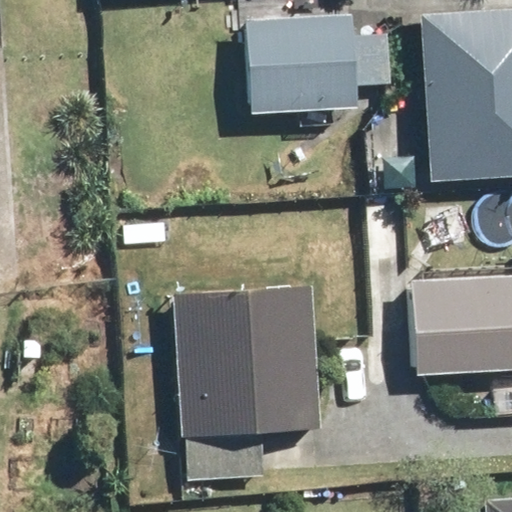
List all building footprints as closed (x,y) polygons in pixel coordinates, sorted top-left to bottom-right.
[(511,12),(424,15),(431,176),(511,172),(511,12)] [(253,113),(365,109),(364,87),(394,86),(392,32),(362,33),(361,13),(249,17),(253,113)] [(511,276),(409,281),(413,372),(511,367),(511,276)] [(182,292),(186,477),(253,475),(252,432),(323,430),(319,289),(182,292)] [(511,511),(511,500),(493,501),(493,511),(511,511)]
